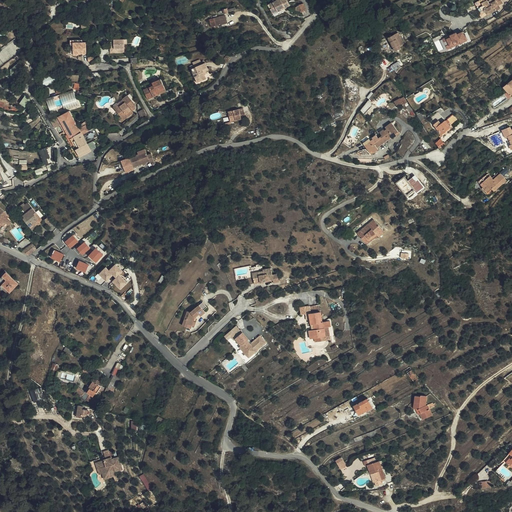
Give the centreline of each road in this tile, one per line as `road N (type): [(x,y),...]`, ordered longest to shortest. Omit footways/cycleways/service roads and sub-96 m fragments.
road 1 (unclassified): [(381,511),(339,496),(303,458),(232,447),(232,402),(179,365)]
road 2 (unclassified): [(179,365),(109,293),(0,246)]
road 3 (track): [(395,511),(436,498),(456,420),(470,397),(511,365)]
road 4 (track): [(35,261),(10,378),(14,419)]
